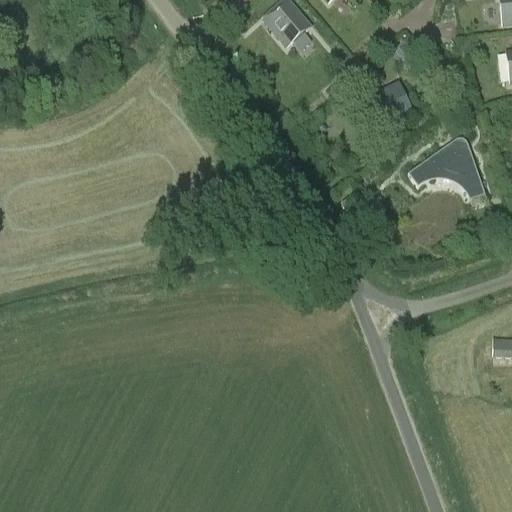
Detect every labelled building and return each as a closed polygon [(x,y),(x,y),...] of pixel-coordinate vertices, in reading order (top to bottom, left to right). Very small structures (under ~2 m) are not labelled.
[(511,0),(502,0),(498,1),(502,29),(511,28),(511,0)] [(263,24),(287,51),(309,32),(286,5),(263,24)] [(420,64),(402,41),(387,53),(406,76),(420,64)] [(380,132),(390,127),(394,135),(407,128),(403,120),(413,115),(398,85),(365,102),(380,132)] [(466,198),(482,193),(473,167),(469,156),(469,155),(468,155),(467,155),(450,149),(449,149),(448,149),(448,150),(444,152),(407,179),(417,193),(417,192),(439,176),(440,176),(441,176),(442,176),(443,176),(458,181),(459,181),(459,182),(460,182),(460,183),(461,183),(466,198)] [(492,361),(511,361),(511,344),(492,344),(492,361)]
